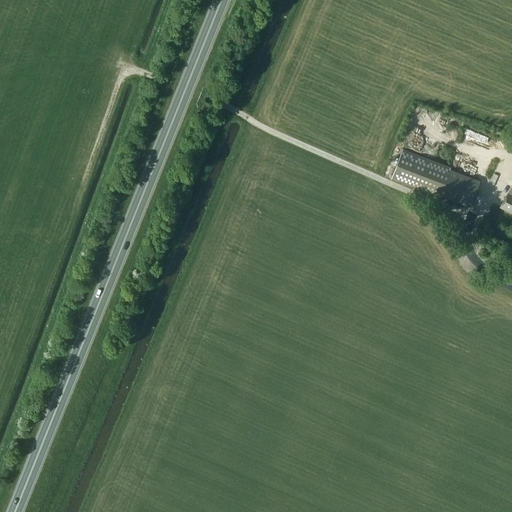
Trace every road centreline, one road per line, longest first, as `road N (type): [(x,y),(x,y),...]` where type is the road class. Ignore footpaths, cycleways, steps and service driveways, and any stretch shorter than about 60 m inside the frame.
road 1 (trunk): [(13,511),(221,0)]
road 2 (track): [(472,221),(137,71),(122,77),(85,180)]
